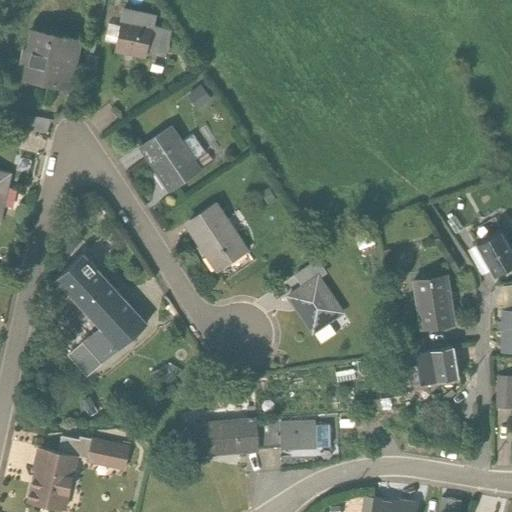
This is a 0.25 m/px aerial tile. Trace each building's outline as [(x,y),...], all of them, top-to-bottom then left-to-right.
[(155,15),(122,8),(113,52),(146,59),(147,50),(165,54),(170,29),(153,26),(155,15)] [(81,39),(30,27),(25,47),(22,46),(15,77),(69,90),(81,39)] [(202,170),(171,123),(139,145),(168,192),(202,170)] [(12,172),(0,169),(0,222),(1,223),(12,172)] [(250,248),(216,199),(183,222),(217,271),(250,248)] [(511,263),(511,244),(502,226),(475,241),(492,275),(511,263)] [(147,323),(83,252),(56,276),(76,299),(59,314),(102,362),(147,323)] [(446,270),(411,277),(420,327),(455,320),(446,270)] [(344,310),(318,272),(286,295),(311,333),(344,310)] [(511,306),(502,306),(501,350),(511,349),(511,306)] [(452,343),(415,350),(420,382),(457,376),(452,343)] [(256,414),(191,419),(194,454),(259,450),(256,414)] [(314,418),(281,419),(281,450),(315,449),(314,418)] [(88,456),(92,436),(61,430),(57,450),(88,456)] [(129,443),(92,436),(88,456),(87,462),(124,470),(129,443)] [(65,508),(77,453),(57,450),(39,445),(27,499),(65,508)] [(413,511),(416,502),(375,495),(371,511),(413,511)] [(459,511),(462,501),(442,497),(438,511),(459,511)]
